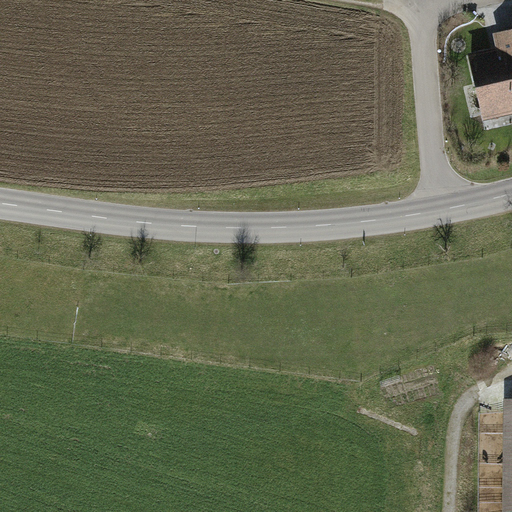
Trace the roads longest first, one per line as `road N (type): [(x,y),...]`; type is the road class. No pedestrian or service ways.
road 1 (tertiary): [(0,202),(161,224),(276,229),(442,210)]
road 2 (residential): [(442,210),(419,7),(453,0)]
